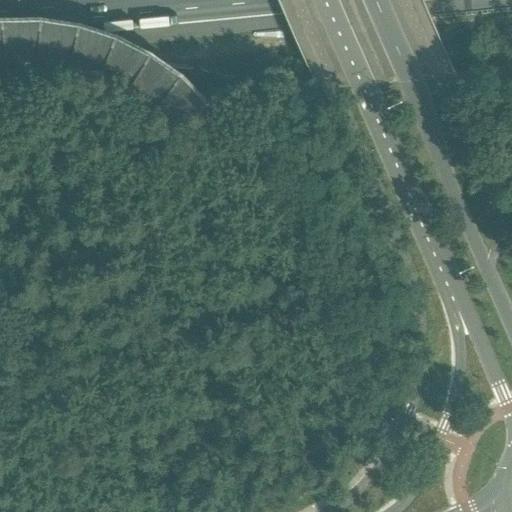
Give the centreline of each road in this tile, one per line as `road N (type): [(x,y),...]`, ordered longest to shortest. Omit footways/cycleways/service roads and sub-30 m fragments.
road 1 (secondary): [(511,326),(377,0)]
road 2 (secondary): [(325,0),(449,286)]
road 3 (secondary): [(449,286),(460,363),(456,397),(414,492),(392,511)]
road 4 (motorway): [(0,21),(211,0)]
road 5 (secondary): [(449,286),(511,428)]
